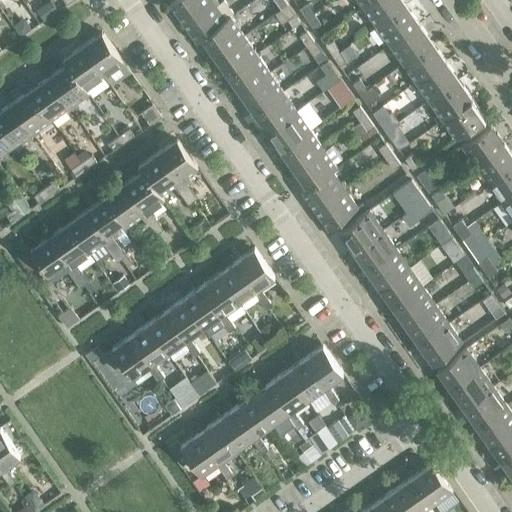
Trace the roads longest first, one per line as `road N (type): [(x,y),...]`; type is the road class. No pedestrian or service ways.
road 1 (residential): [(426,425),(127,0)]
road 2 (residential): [(303,511),(426,425)]
